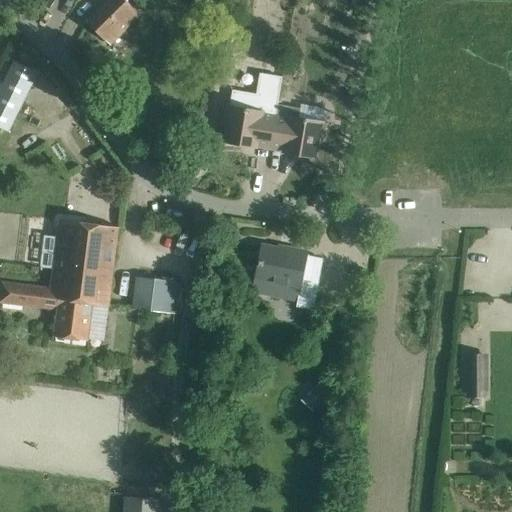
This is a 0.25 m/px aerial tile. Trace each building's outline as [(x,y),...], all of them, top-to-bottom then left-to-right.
[(124,0),(107,0),(86,21),(105,40),(120,26),(124,30),(139,15),(124,0)] [(14,61),(0,88),(0,125),(9,130),(23,101),(37,72),(14,61)] [(262,90),(278,93),(280,79),(265,76),(262,90)] [(257,146),(270,148),(278,104),(255,100),(254,110),(225,105),(222,123),(227,124),(224,141),(257,147),(257,146)] [(283,151),(316,157),(319,140),(324,141),(327,123),(298,118),(300,108),(278,104),(270,148),(284,150),(283,151)] [(0,297),(0,302),(57,310),(54,336),(88,341),(93,304),(109,306),(119,227),(59,219),(51,288),(2,282),(0,297)] [(296,306),(312,309),(322,259),(306,256),(307,252),(288,248),(288,250),(262,245),(253,292),(297,301),(296,306)] [(136,282),(134,312),(173,317),(175,286),(136,282)] [(485,355),(469,355),(469,396),(485,396),(485,355)] [(326,372),(301,400),(313,411),(338,383),(326,372)] [(124,495),(122,511),(160,511),(162,498),(124,495)]
